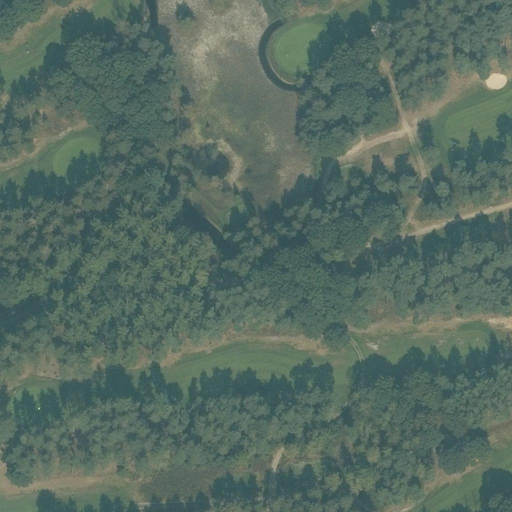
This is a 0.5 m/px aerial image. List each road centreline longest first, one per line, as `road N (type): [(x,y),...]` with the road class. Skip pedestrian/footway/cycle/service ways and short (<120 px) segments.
road 1 (track): [(371,48),(393,87),(424,186),(407,228),(393,240),(343,254),(278,257),(290,281),(355,346),(363,370),(360,390),(337,415),(277,456),(268,511)]
road 2 (track): [(109,121),(123,121),(164,155),(236,238),(278,257),(231,282),(164,285),(83,312),(27,351),(0,343)]
